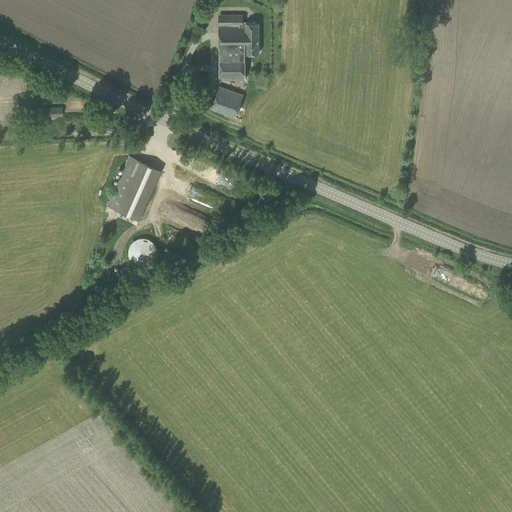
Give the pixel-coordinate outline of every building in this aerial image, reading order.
[(243,22),(243,14),(218,14),(218,25),(218,41),(219,80),(245,80),(245,41),(245,52),(259,52),(259,22),(243,22)] [(235,117),(244,94),(219,85),(213,100),(196,94),(193,103),(210,109),(235,117)] [(38,117),(62,116),(61,106),(37,107),(38,117)] [(161,169),(129,155),(107,205),(140,219),(161,169)] [(169,189),(205,204),(204,207),(221,215),(227,200),(208,192),(206,197),(202,195),(204,189),(174,177),(169,189)] [(140,265),(142,266),(145,265),(147,265),(149,264),(151,263),(153,261),(155,259),(156,257),(157,255),(157,253),(157,250),(157,248),(156,246),(155,244),(153,242),(152,240),(150,239),(147,238),(145,237),(143,237),(140,237),(138,238),(136,239),(134,240),(132,242),(130,244),(129,246),(129,249),(129,251),(129,254),(129,256),(130,258),(132,260),(133,262),(135,264),(138,265),(140,265)]
